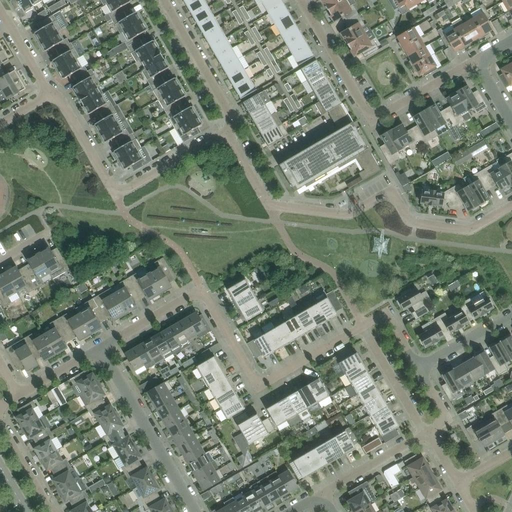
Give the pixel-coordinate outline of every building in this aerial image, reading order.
[(25,13),(34,8),(29,0),(16,0),(10,3),(20,20),(26,16),(25,13)] [(29,0),(34,8),(33,6),(42,1),(41,0),(29,0)] [(63,0),(62,0),(56,4),(59,9),(66,4),(63,0)] [(113,0),(106,4),(111,13),(108,14),(112,20),(128,11),(125,6),(130,3),(128,0),(113,0)] [(208,8),(203,0),(197,0),(186,6),(190,12),(189,12),(189,13),(190,13),(192,17),(208,8)] [(268,0),(263,3),(269,14),(284,5),(282,1),(283,1),(282,0),(281,0),(268,0)] [(321,0),(328,10),(344,1),(344,0),(321,0)] [(396,0),(400,7),(398,9),(401,16),(405,5),(406,0),(396,0)] [(406,0),(405,5),(401,16),(409,11),(407,9),(423,0),(406,0)] [(511,0),(505,0),(503,1),(509,11),(511,9),(511,0)] [(353,5),(348,8),(344,1),(328,10),(334,22),(345,16),(348,22),(359,15),(353,5)] [(59,9),(56,4),(49,8),(51,13),(59,9)] [(284,5),(269,14),(275,24),(290,15),(288,11),(289,11),(288,10),(288,11),(284,5)] [(214,18),(208,8),(192,17),(196,22),(195,23),(195,24),(196,23),(198,27),(214,18)] [(40,19),(48,15),(45,10),(38,15),(40,19)] [(131,16),(128,11),(112,20),(120,34),(122,33),(143,21),(140,16),(138,17),(136,13),(131,16)] [(483,14),(473,20),(484,38),(489,35),(488,32),(492,29),(487,20),(483,14)] [(38,44),(59,32),(62,30),(53,15),(37,25),(40,30),(35,33),(37,37),(35,38),(38,44)] [(275,24),(281,34),(296,25),(294,22),(295,21),(294,21),(290,15),(275,24)] [(341,34),(348,45),(365,35),(361,28),(365,26),(359,15),(348,22),(352,28),(341,34)] [(220,28),(214,18),(198,27),(202,33),(201,33),(202,34),(204,37),(220,28)] [(461,20),(452,25),(455,30),(465,49),(471,46),(469,43),(473,41),(464,25),(461,20)] [(479,41),(484,38),(473,20),(464,25),(473,41),(477,38),(479,41)] [(492,23),(498,34),(504,31),(498,20),(492,23)] [(143,21),(122,33),(127,42),(125,43),(128,49),(144,39),(142,34),(147,31),(144,27),(146,26),(143,21)] [(429,24),(432,30),(437,28),(433,21),(429,24)] [(296,25),(281,34),(287,45),(302,36),(300,32),(301,32),(300,31),(296,25)] [(226,39),(220,28),(204,37),(208,43),(207,44),(208,44),(210,48),(226,39)] [(401,49),(419,38),(413,28),(398,37),(400,42),(398,43),(401,49)] [(455,30),(445,36),(450,45),(454,52),(459,49),(460,51),(465,49),(455,30)] [(51,49),(54,54),(71,44),(71,43),(70,44),(67,39),(64,40),(59,32),(38,44),(41,49),(43,48),(45,52),(51,49)] [(373,40),(369,42),(365,35),(348,45),(354,56),(365,50),(368,56),(365,58),(379,50),(373,40)] [(445,35),(441,38),(446,47),(450,45),(445,36),(445,35)] [(287,45),(293,55),(308,46),(306,42),(307,42),(306,41),(306,42),(302,36),(287,45)] [(409,56),(424,47),(419,38),(401,49),(404,54),(406,52),(409,56)] [(144,39),(128,49),(137,63),(139,61),(159,50),(158,50),(157,49),(159,48),(157,44),(155,45),(153,41),(147,44),(144,39)] [(213,54),(214,55),(214,54),(216,58),(232,49),(226,39),(210,48),(214,54),(213,54)] [(56,71),(77,59),(79,58),(71,44),(54,54),(55,53),(58,58),(53,61),(55,65),(53,66),(56,71)] [(312,52),(308,46),(293,55),(299,65),(298,66),(299,66),(315,57),(312,53),(313,52),(312,52)] [(412,67),(430,57),(424,47),(409,56),(411,61),(409,62),(412,67)] [(449,48),(443,51),(450,62),(455,59),(449,48)] [(222,68),(238,59),(232,49),(216,58),(220,64),(219,64),(220,65),(222,68)] [(144,70),(164,59),(159,50),(139,61),(139,62),(141,61),(146,69),(144,70)] [(0,65),(9,60),(3,51),(0,52),(0,65)] [(423,73),(425,77),(437,70),(430,57),(412,67),(415,72),(417,71),(420,75),(423,73)] [(69,76),(72,82),(92,70),(91,69),(87,72),(84,67),(82,68),(77,59),(56,71),(59,77),(61,76),(63,79),(69,76)] [(164,59),(144,70),(142,72),(150,86),(166,77),(163,71),(168,68),(166,64),(168,63),(165,59),(164,60),(163,60),(164,59)] [(244,70),(238,59),(222,68),(226,74),(225,75),(226,75),(228,79),(244,70)] [(321,67),(317,60),(301,70),(307,81),(323,71),(321,68),(322,68),(321,67)] [(503,74),(499,76),(506,88),(510,86),(511,84),(511,66),(510,62),(504,65),(506,68),(501,70),(503,74)] [(78,97),(98,85),(100,84),(92,70),(72,82),(76,80),(78,84),(73,87),(75,91),(74,92),(76,96),(78,95),(78,96),(78,97)] [(250,80),(244,70),(228,79),(232,85),(231,85),(232,86),(232,85),(234,89),(250,80)] [(0,72),(0,91),(20,80),(15,71),(3,78),(0,72)] [(122,71),(118,73),(123,82),(127,80),(122,71)] [(323,71),(307,81),(313,91),(329,82),(327,79),(328,79),(328,78),(327,78),(323,71)] [(123,82),(118,73),(114,76),(119,85),(123,82)] [(166,77),(150,86),(153,91),(158,100),(181,87),(178,82),(177,83),(174,79),(169,82),(166,77)] [(20,80),(0,91),(0,92),(2,91),(7,100),(26,89),(20,80)] [(257,90),(256,90),(250,80),(234,89),(238,95),(237,95),(238,96),(241,100),(257,90)] [(315,105),(336,93),(334,90),(334,89),(334,88),(333,89),(329,82),(313,91),(319,102),(315,105)] [(78,97),(83,106),(103,94),(98,85),(78,97)] [(167,114),(183,105),(180,100),(185,97),(183,93),(184,92),(181,87),(158,100),(167,114)] [(458,92),(457,93),(467,111),(474,107),(477,113),(487,107),(479,94),(474,97),(468,87),(463,89),(462,87),(457,91),(458,92)] [(322,116),(328,112),(340,105),(342,104),(340,100),(341,100),(340,99),(340,100),(336,93),(315,105),(322,116)] [(467,111),(457,93),(455,94),(454,93),(449,96),(450,97),(446,99),(452,110),(447,113),(454,126),(464,120),(461,114),(467,111)] [(108,103),(103,94),(83,106),(84,106),(84,107),(83,108),(85,112),(87,111),(89,115),(94,112),(97,117),(113,107),(110,102),(108,103)] [(246,111),(247,111),(249,114),(265,105),(259,94),(243,103),(247,110),(246,111)] [(183,105),(167,114),(175,129),(198,115),(195,110),(193,111),(191,107),(186,110),(183,105)] [(271,115),(265,105),(249,114),(253,121),(252,121),(253,122),(255,125),(276,113),(271,115)] [(305,150),(279,165),(294,192),(297,191),(301,189),(302,188),(301,188),(305,186),(306,188),(356,159),(363,171),(359,174),(361,177),(363,181),(381,171),(365,144),(363,141),(362,142),(360,139),(362,138),(353,123),(353,122),(351,123),(350,122),(351,121),(343,106),(342,107),(340,105),(328,112),(329,114),(338,129),(339,130),(335,133),(335,134),(330,137),(330,136),(322,140),(323,142),(318,145),(317,143),(310,147),(310,149),(306,152),(305,150)] [(425,111),(424,112),(435,130),(438,136),(445,132),(448,130),(454,126),(447,113),(441,116),(439,113),(435,106),(431,108),(430,106),(424,109),(425,111)] [(117,113),(113,107),(97,117),(100,122),(95,125),(97,129),(95,130),(98,135),(119,123),(114,114),(117,113)] [(418,115),(414,118),(418,125),(420,129),(414,132),(422,145),(432,139),(438,136),(435,130),(424,112),(423,112),(422,111),(417,114),(418,115)] [(282,124),(276,113),(255,125),(259,132),(259,133),(260,133),(262,136),(282,124)] [(198,115),(175,129),(183,143),(200,134),(196,128),(202,125),(199,121),(201,120),(198,115)] [(111,140),(114,145),(133,134),(132,134),(130,135),(127,130),(124,132),(119,123),(98,135),(102,140),(103,139),(106,143),(111,140)] [(282,124),(262,136),(265,143),(265,144),(266,143),(268,147),(284,138),(289,135),(282,124)] [(493,130),(482,136),(484,140),(500,131),(496,124),(491,127),(493,130)] [(392,131),(402,149),(403,149),(402,148),(409,145),(412,151),(422,145),(414,132),(409,135),(403,125),(399,127),(398,125),(393,128),(394,130),(392,131)] [(480,134),(482,136),(493,130),(491,127),(480,134)] [(396,152),(402,149),(392,131),(391,131),(390,130),(384,133),(385,134),(381,137),(387,147),(382,151),(389,164),(399,158),(396,152)] [(115,157),(118,162),(139,150),(141,148),(133,134),(114,145),(114,146),(117,144),(119,149),(114,152),(117,156),(115,157)] [(483,142),(476,146),(481,154),(488,150),(483,142)] [(476,146),(469,150),(473,157),(480,153),(476,146)] [(149,163),(146,157),(144,158),(139,150),(118,162),(121,167),(123,166),(125,170),(130,167),(133,172),(149,163)] [(467,151),(460,155),(464,162),(472,158),(467,151)] [(447,153),(435,159),(439,166),(451,159),(447,153)] [(501,168),(511,186),(511,185),(511,153),(504,159),(507,165),(501,168)] [(464,164),(460,156),(452,160),(457,168),(464,164)] [(501,168),(500,168),(500,169),(494,172),(491,166),(481,172),(489,185),(494,182),(500,192),(503,190),(504,192),(510,189),(509,187),(511,186),(501,168)] [(470,175),(464,179),(468,187),(479,205),(480,205),(481,206),(486,203),(485,202),(489,199),(485,192),(483,188),(489,185),(481,172),(472,177),(470,175)] [(400,175),(397,177),(403,187),(409,183),(404,173),(400,175)] [(406,193),(409,193),(409,192),(412,192),(412,187),(409,187),(409,183),(403,187),(406,193)] [(479,205),(468,187),(462,191),(458,185),(448,191),(456,204),(462,201),(468,211),(472,209),(473,211),(479,207),(478,206),(479,205)] [(422,194),(420,194),(420,200),(422,200),(421,204),(428,205),(435,206),(435,205),(442,206),(448,203),(451,207),(456,204),(448,191),(443,194),(437,193),(437,192),(430,192),(423,191),(422,194)] [(45,249),(37,253),(53,279),(69,270),(57,248),(51,251),(50,248),(46,251),(45,249)] [(27,261),(29,264),(24,267),(36,289),(44,284),(41,278),(49,274),(52,280),(53,279),(37,253),(30,257),(31,259),(27,261)] [(149,274),(149,273),(148,273),(161,295),(169,290),(168,288),(171,286),(170,283),(176,280),(163,258),(155,263),(158,269),(149,274)] [(12,268),(5,272),(17,293),(18,293),(17,292),(25,287),(29,294),(36,289),(24,267),(19,270),(17,267),(13,270),(12,268)] [(0,301),(4,308),(12,303),(8,297),(16,293),(17,294),(17,293),(5,272),(0,274),(0,301)] [(153,299),(161,295),(148,273),(149,274),(140,279),(136,273),(128,278),(141,300),(146,297),(148,300),(152,298),(153,299)] [(135,303),(141,300),(128,278),(120,283),(123,289),(114,294),(111,288),(126,315),(134,310),(133,309),(137,307),(135,303)] [(227,290),(231,297),(233,301),(252,290),(246,279),(227,290)] [(454,284),(448,287),(453,296),(459,293),(458,291),(454,284)] [(305,285),(298,289),(300,293),(304,293),(309,291),(305,285)] [(126,315),(111,288),(93,299),(106,320),(111,317),(113,320),(117,318),(118,320),(126,315)] [(402,297),(398,299),(398,301),(397,302),(400,307),(402,306),(404,310),(415,304),(418,310),(425,306),(431,302),(426,292),(420,295),(416,289),(411,291),(410,289),(401,294),(402,297)] [(233,301),(239,311),(258,300),(252,290),(233,301)] [(324,292),(313,298),(316,303),(327,322),(328,322),(331,320),(338,316),(336,312),(343,308),(334,293),(327,297),(326,295),(324,292)] [(469,300),(458,306),(462,312),(466,319),(473,315),(475,319),(481,315),(481,316),(487,312),(493,308),(491,306),(493,305),(490,299),(488,300),(487,297),(481,301),(480,301),(474,304),(475,304),(473,305),(469,300)] [(100,324),(106,320),(93,299),(76,309),(91,335),(99,331),(98,329),(102,327),(100,324)] [(239,311),(243,318),(245,322),(264,311),(258,300),(239,311)] [(317,328),(327,322),(316,303),(306,309),(317,328)] [(429,312),(425,306),(418,310),(412,313),(416,320),(429,312)] [(83,340),(91,335),(76,309),(75,309),(79,315),(70,320),(67,314),(58,319),(71,341),(77,337),(78,340),(82,338),(83,340)] [(306,334),(307,334),(317,328),(306,309),(295,315),(306,334)] [(434,320),(442,333),(448,330),(450,333),(456,330),(457,330),(463,327),(462,326),(468,323),(466,319),(462,312),(456,315),(450,318),(450,319),(448,320),(445,314),(434,320)] [(197,313),(187,318),(197,334),(207,329),(209,332),(211,331),(202,315),(199,317),(197,314),(197,313)] [(296,340),(306,334),(295,315),(285,321),(296,340)] [(187,318),(179,324),(188,339),(197,334),(187,318)] [(45,335),(44,334),(56,355),(64,351),(63,349),(67,347),(65,344),(71,341),(58,319),(50,324),(53,330),(45,335)] [(444,337),(442,333),(434,320),(430,323),(433,328),(431,329),(425,333),(419,336),(421,339),(419,340),(422,346),(424,345),(426,347),(432,344),(438,341),(444,337)] [(275,328),(286,346),(296,340),(285,321),(275,328)] [(272,322),(261,328),(264,334),(275,352),(286,346),(275,328),(272,322)] [(179,324),(170,329),(179,345),(182,350),(191,344),(188,339),(179,324)] [(182,350),(179,345),(170,329),(161,334),(170,350),(173,354),(173,355),(182,350)] [(48,360),(56,355),(44,334),(43,334),(44,335),(35,340),(32,334),(23,339),(39,366),(39,365),(36,361),(42,357),(44,361),(47,358),(48,360)] [(170,350),(161,334),(152,339),(164,359),(173,354),(170,350)] [(262,355),(264,359),(275,352),(264,334),(254,340),(247,344),(255,359),(262,355)] [(505,340),(500,342),(511,360),(511,359),(511,337),(511,336),(510,337),(509,335),(504,338),(505,340)] [(30,368),(31,370),(39,366),(23,339),(27,346),(18,351),(14,345),(6,350),(18,371),(24,367),(26,371),(30,368)] [(164,359),(152,339),(143,344),(155,364),(164,359)] [(496,359),(491,362),(495,370),(498,376),(508,370),(504,364),(511,360),(500,342),(496,345),(495,343),(489,346),(490,348),(490,349),(496,359)] [(210,348),(206,351),(210,357),(213,354),(222,349),(219,343),(210,348)] [(143,344),(135,349),(144,365),(146,369),(155,364),(143,344)] [(363,363),(359,357),(357,353),(354,355),(350,348),(335,357),(345,374),(363,363)] [(134,370),(134,371),(144,365),(135,349),(125,355),(126,356),(126,355),(134,370)] [(477,354),(478,355),(474,358),(484,376),(495,370),(491,362),(484,351),(483,352),(482,351),(477,354)] [(215,356),(196,367),(202,378),(221,367),(215,356)] [(474,358),(464,364),(474,382),(484,376),(474,358),(473,358),(474,358)] [(363,363),(345,374),(351,385),(369,374),(363,363)] [(453,370),(463,388),(464,388),(464,387),(474,382),(464,364),(453,370)] [(208,388),(227,377),(221,367),(202,378),(208,388)] [(73,386),(77,383),(83,394),(99,384),(93,374),(89,376),(86,371),(87,371),(86,370),(70,380),(73,386)] [(442,374),(443,376),(442,376),(448,387),(443,390),(450,401),(456,398),(453,394),(463,388),(453,370),(448,373),(447,371),(442,374)] [(351,385),(345,388),(351,399),(357,395),(375,384),(371,377),(370,374),(369,374),(368,374),(362,378),(351,385)] [(157,377),(152,379),(155,385),(160,383),(157,377)] [(233,388),(229,381),(227,377),(208,388),(214,399),(233,388)] [(318,378),(311,382),(308,384),(319,403),(329,397),(318,378)] [(151,388),(155,385),(152,379),(147,382),(151,388)] [(169,393),(173,390),(168,381),(163,384),(163,383),(162,384),(163,384),(148,392),(147,392),(153,402),(169,393)] [(499,383),(491,387),(493,391),(501,387),(499,383)] [(105,395),(99,384),(83,394),(79,396),(85,406),(88,411),(105,402),(104,402),(101,397),(105,395)] [(308,409),(319,403),(308,384),(297,390),(308,409)] [(382,395),(377,388),(375,384),(357,395),(363,405),(382,395)] [(58,387),(51,390),(51,391),(57,401),(61,407),(67,403),(58,387)] [(485,396),(493,391),(491,387),(483,392),(485,396)] [(239,398),(235,391),(233,388),(214,399),(220,409),(239,398)] [(297,390),(287,396),(298,415),(308,409),(297,390)] [(56,402),(57,401),(51,391),(46,394),(52,404),(56,402)] [(169,393),(153,402),(158,411),(174,401),(169,393)] [(388,405),(384,398),(382,395),(363,405),(369,416),(388,405)] [(287,396),(280,400),(277,402),(288,421),(298,415),(287,396)] [(227,420),(244,410),(245,409),(239,398),(220,409),(227,420)] [(23,429),(38,419),(33,409),(36,407),(33,401),(17,411),(20,416),(16,418),(23,429)] [(174,401),(158,411),(163,420),(179,410),(174,401)] [(105,402),(88,411),(91,417),(95,415),(101,425),(117,416),(111,405),(107,407),(104,402),(105,402)] [(266,409),(266,410),(277,427),(288,421),(277,402),(266,409)] [(388,405),(369,416),(375,426),(394,415),(388,405)] [(511,409),(510,411),(507,406),(497,411),(504,423),(509,420),(511,424),(511,409)] [(179,410),(163,420),(168,428),(184,419),(189,416),(184,407),(179,410)] [(495,419),(485,425),(494,442),(501,438),(501,436),(504,435),(498,426),(504,423),(497,411),(492,415),(495,419)] [(245,458),(249,445),(257,414),(249,418),(245,412),(234,419),(242,433),(234,438),(245,458)] [(467,418),(464,412),(458,415),(462,421),(467,418)] [(257,414),(249,445),(275,430),(268,418),(262,422),(257,414)] [(400,426),(396,419),(394,416),(394,415),(375,426),(381,437),(385,444),(395,438),(391,431),(400,426)] [(45,416),(38,419),(23,429),(29,439),(32,437),(35,442),(51,433),(48,427),(50,426),(45,416)] [(119,428),(123,426),(117,416),(101,425),(107,435),(103,437),(106,443),(123,433),(122,433),(119,428)] [(184,419),(168,428),(173,437),(189,428),(184,419)] [(472,426),(466,429),(473,441),(478,438),(483,446),(486,445),(487,446),(494,442),(485,425),(482,420),(472,426)] [(189,428),(173,437),(178,446),(194,437),(189,428)] [(345,455),(352,451),(356,449),(345,430),(334,436),(345,455)] [(51,441),(55,438),(51,433),(35,442),(38,447),(35,449),(41,460),(56,451),(51,441)] [(123,434),(123,433),(106,443),(110,448),(113,446),(119,456),(135,447),(129,436),(125,438),(123,434)] [(455,433),(450,436),(451,438),(455,445),(460,442),(455,433)] [(324,443),(335,461),(345,455),(334,436),(324,443)] [(194,437),(178,446),(184,455),(199,446),(194,437)] [(324,467),(331,463),(335,461),(324,443),(313,449),(324,467)] [(199,446),(184,455),(189,464),(205,454),(199,446)] [(138,460),(141,458),(135,447),(119,456),(125,466),(121,468),(124,474),(141,464),(140,464),(138,460)] [(314,473),(321,469),(324,467),(313,449),(303,455),(314,473)] [(51,468),(53,473),(69,464),(66,459),(62,461),(56,451),(41,460),(47,471),(51,468)] [(205,454),(189,464),(194,472),(210,463),(214,461),(214,460),(214,461),(209,452),(204,454),(205,454)] [(303,480),(314,473),(303,455),(292,461),(303,480)] [(407,467),(414,478),(429,469),(423,458),(419,461),(416,455),(405,462),(408,467),(407,467)] [(210,463),(194,472),(199,481),(215,472),(219,469),(214,461),(210,463)] [(56,478),(53,480),(59,491),(81,478),(80,478),(74,468),(72,469),(69,464),(53,473),(56,478)] [(141,465),(141,464),(124,474),(128,479),(132,477),(137,487),(153,478),(147,467),(143,470),(141,465)] [(399,484),(394,475),(400,471),(396,464),(384,472),(384,474),(391,487),(399,484)] [(215,472),(199,481),(204,491),(205,490),(219,482),(220,482),(220,481),(225,479),(224,478),(219,470),(219,469),(215,472)] [(429,469),(414,478),(410,480),(412,484),(416,482),(420,488),(435,479),(429,469)] [(289,471),(279,477),(289,492),(298,487),(298,486),(297,486),(289,472),(289,471)] [(280,498),(289,492),(279,477),(277,472),(268,477),(280,498)] [(268,477),(259,482),(271,503),(280,498),(268,477)] [(69,500),(72,505),(88,495),(84,490),(86,489),(81,478),(59,491),(65,502),(69,500)] [(137,487),(133,490),(133,491),(134,490),(142,505),(139,506),(140,507),(143,505),(159,496),(159,495),(158,496),(156,491),(159,489),(153,478),(137,487)] [(91,492),(105,484),(102,479),(88,487),(91,492)] [(426,499),(429,503),(440,497),(437,492),(441,490),(435,479),(420,488),(426,499)] [(259,482),(250,487),(262,508),(271,503),(259,482)] [(352,499),(348,502),(353,511),(354,511),(370,503),(377,499),(371,489),(367,482),(348,493),(352,499)] [(215,487),(210,490),(213,494),(214,496),(218,493),(215,487)] [(252,511),(255,511),(262,508),(250,487),(241,493),(242,493),(252,511)] [(252,511),(242,493),(233,498),(240,511),(252,511)] [(71,511),(92,511),(87,503),(91,501),(88,495),(72,505),(74,510),(71,511)] [(159,496),(143,505),(146,511),(150,509),(151,511),(166,511),(171,509),(165,499),(161,501),(159,496)] [(432,508),(432,509),(433,511),(450,511),(453,510),(447,500),(443,502),(440,497),(429,503),(432,508)] [(233,498),(224,503),(229,511),(240,511),(233,498)] [(229,511),(224,503),(224,504),(212,511),(229,511)] [(354,511),(374,511),(370,503),(354,511)]
